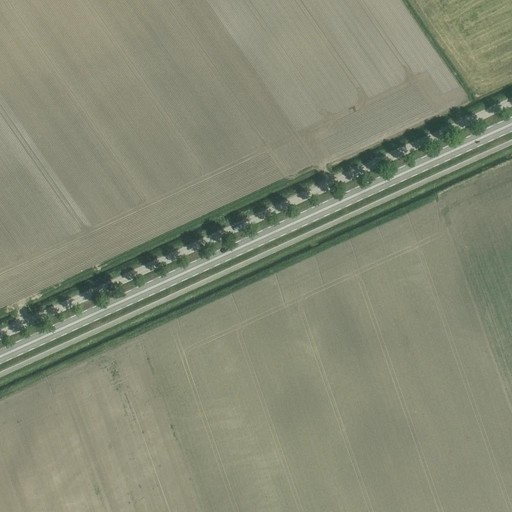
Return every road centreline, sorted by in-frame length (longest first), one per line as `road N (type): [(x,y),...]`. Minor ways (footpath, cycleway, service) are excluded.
road 1 (primary): [(0,356),(511,123)]
road 2 (unclassified): [(0,333),(511,103)]
